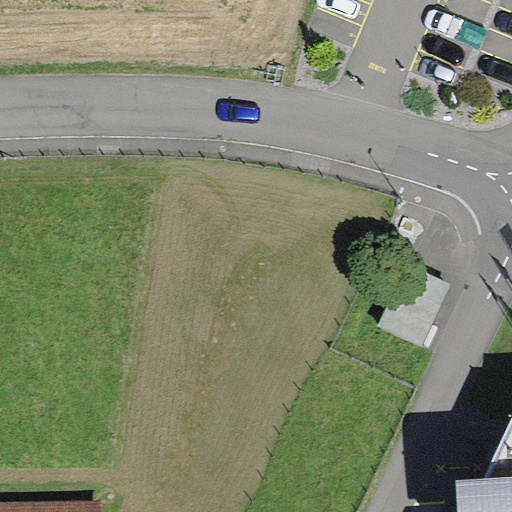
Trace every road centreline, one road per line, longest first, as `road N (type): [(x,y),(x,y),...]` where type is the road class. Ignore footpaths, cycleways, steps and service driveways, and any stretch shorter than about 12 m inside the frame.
road 1 (residential): [(0,115),(262,114),(429,151),(511,185)]
road 2 (residential): [(511,241),(383,511)]
